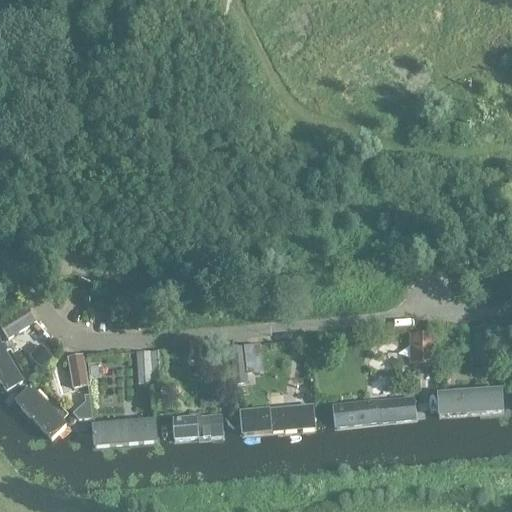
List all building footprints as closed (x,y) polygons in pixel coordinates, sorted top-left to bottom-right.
[(21,311),(0,324),(0,327),(9,342),(37,324),(26,308),(21,311)] [(505,324),(491,324),(493,343),(506,342),(505,324)] [(488,333),(475,334),(476,359),(489,358),(488,333)] [(29,384),(0,335),(0,381),(8,396),(29,384)] [(408,336),(408,367),(433,367),(433,336),(408,336)] [(41,368),(54,356),(43,344),(30,356),(41,368)] [(247,385),(243,348),(230,349),(234,386),(247,385)] [(151,355),(153,386),(166,385),(165,354),(151,355)] [(151,355),(138,355),(140,387),(153,386),(151,355)] [(84,358),(69,360),(74,391),(89,388),(84,358)] [(70,427),(31,386),(11,404),(52,445),(70,427)] [(507,387),(434,392),(436,419),(509,414),(507,387)] [(417,393),(330,402),(332,430),(420,422),(417,393)] [(77,406),(77,419),(93,419),(93,405),(77,406)] [(318,405),(238,411),(241,440),(320,433),(318,405)] [(226,414),(166,418),(167,444),(228,440),(226,414)] [(159,419),(89,423),(91,451),(161,445),(159,419)]
